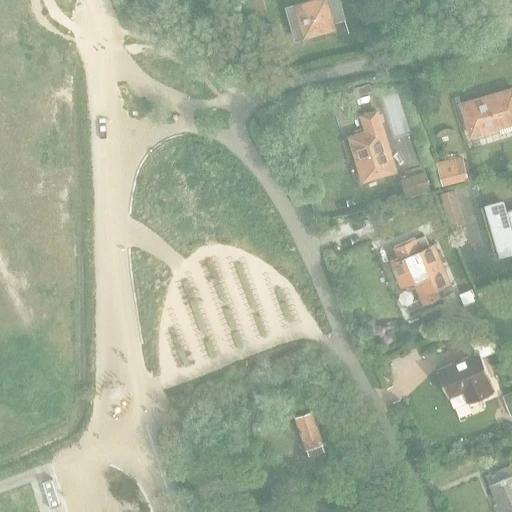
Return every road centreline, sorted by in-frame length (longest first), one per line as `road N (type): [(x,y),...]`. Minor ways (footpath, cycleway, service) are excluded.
road 1 (residential): [(427,511),(299,235),(239,142),(239,100),(511,31)]
road 2 (residential): [(0,488),(135,435)]
